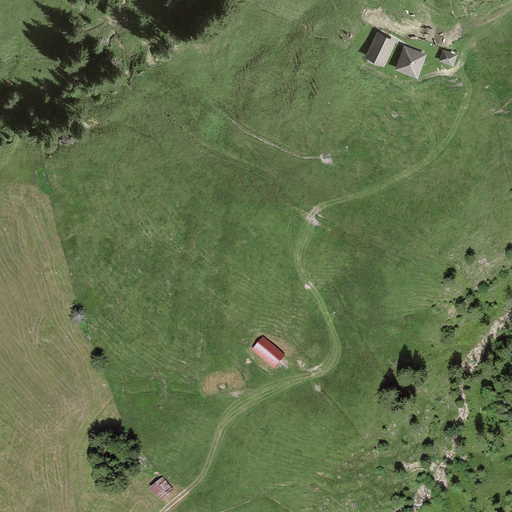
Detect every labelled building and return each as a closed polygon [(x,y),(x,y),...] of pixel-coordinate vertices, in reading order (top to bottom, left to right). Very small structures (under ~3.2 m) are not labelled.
[(377,32),(365,57),(382,66),(394,41),(377,32)] [(405,46),(397,68),(417,75),(425,54),(405,46)] [(455,54),(444,50),(440,59),(452,63),(455,54)] [(263,338),(252,352),(272,369),(283,355),(263,338)] [(171,490),(162,479),(152,489),(161,499),(171,490)]
